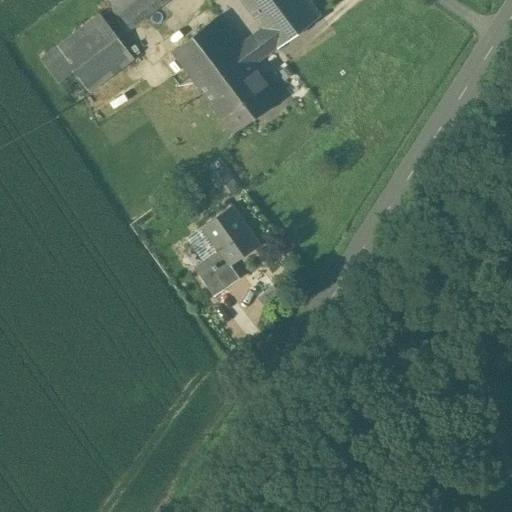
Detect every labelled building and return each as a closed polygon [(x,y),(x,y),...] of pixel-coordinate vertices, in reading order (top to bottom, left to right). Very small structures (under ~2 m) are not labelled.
[(108,0),(129,27),(165,0),(108,0)] [(315,14),(304,0),(243,0),(264,26),(237,46),(215,17),(172,50),(234,130),(277,97),(251,63),(315,14)] [(100,14),(42,59),(60,83),(62,80),(78,100),(134,57),(100,14)] [(211,173),(222,190),(234,182),(223,165),(211,173)] [(232,201),(201,224),(218,247),(229,262),(229,263),(260,240),(232,201)] [(216,271),(229,262),(218,247),(194,264),(215,293),(226,284),(216,271)]
